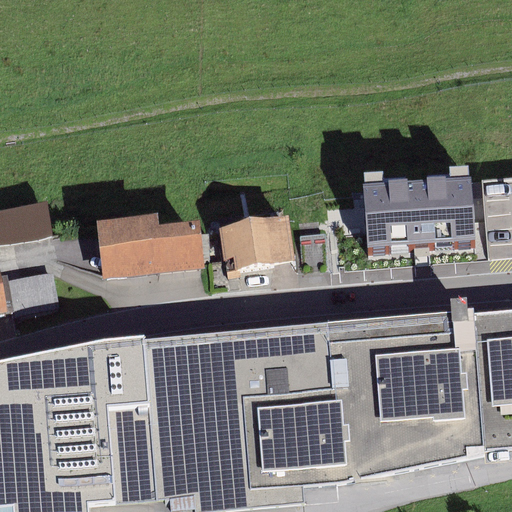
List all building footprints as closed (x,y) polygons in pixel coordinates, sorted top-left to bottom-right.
[(478,194),(370,203),(373,258),(484,248),(478,194)] [(0,220),(0,248),(58,239),(54,211),(0,220)] [(165,228),(101,236),(108,291),(210,278),(205,238),(167,243),(165,228)] [(295,228),(223,239),(230,281),(302,270),(295,228)] [(0,323),(10,322),(0,255),(0,323)] [(13,288),(15,313),(59,310),(57,285),(13,288)] [(511,324),(113,359),(0,383),(0,511),(88,511),(88,507),(175,505),(175,511),(250,511),(343,505),(340,490),(489,456),(511,453),(511,324)]
